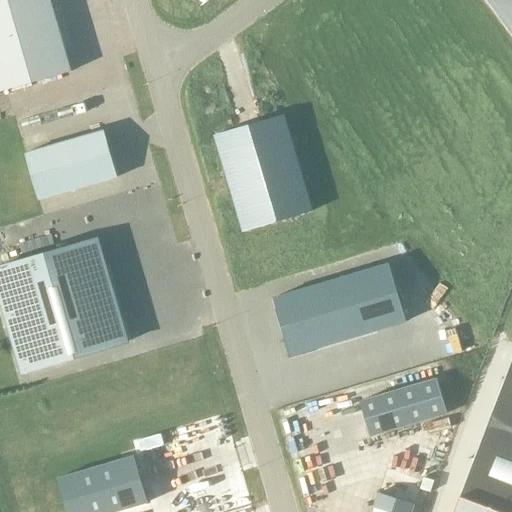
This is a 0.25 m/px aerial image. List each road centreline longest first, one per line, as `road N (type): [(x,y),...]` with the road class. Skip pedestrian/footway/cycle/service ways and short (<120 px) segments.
road 1 (unclassified): [(152,60),(283,511)]
road 2 (unclassified): [(152,60),(207,39),(260,0)]
